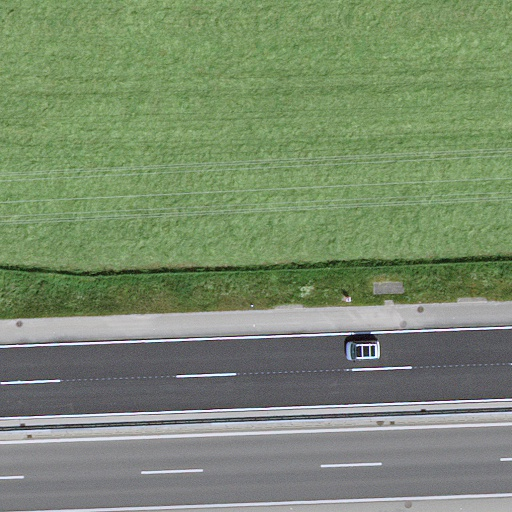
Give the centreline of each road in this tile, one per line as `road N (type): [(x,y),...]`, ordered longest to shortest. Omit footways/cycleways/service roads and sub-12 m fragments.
road 1 (motorway): [(511,362),(0,381)]
road 2 (motorway): [(0,476),(511,458)]
